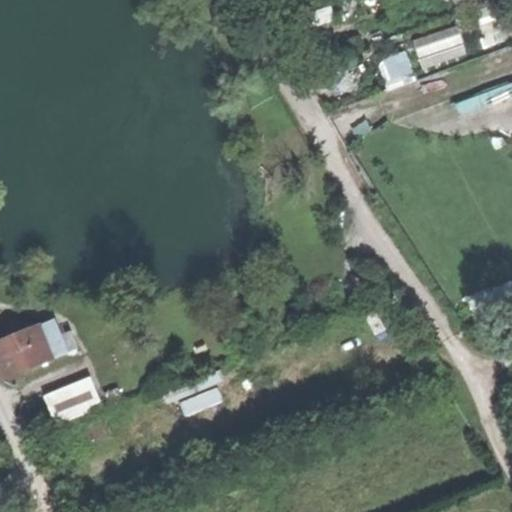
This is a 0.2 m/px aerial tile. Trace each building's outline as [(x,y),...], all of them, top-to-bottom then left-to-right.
[(417,39),(427,67),(471,51),(461,23),(417,39)] [(480,34),(485,47),(511,37),(511,33),(508,23),(480,34)] [(410,49),(382,60),(392,87),(421,76),(410,49)] [(0,345),(0,371),(4,381),(67,355),(54,323),(0,345)] [(81,339),(85,349),(95,345),(91,335),(81,339)] [(49,393),(61,423),(108,405),(96,375),(49,393)] [(214,375),(168,390),(172,402),(218,388),(214,375)] [(189,411),(228,403),(225,391),(187,399),(189,411)]
